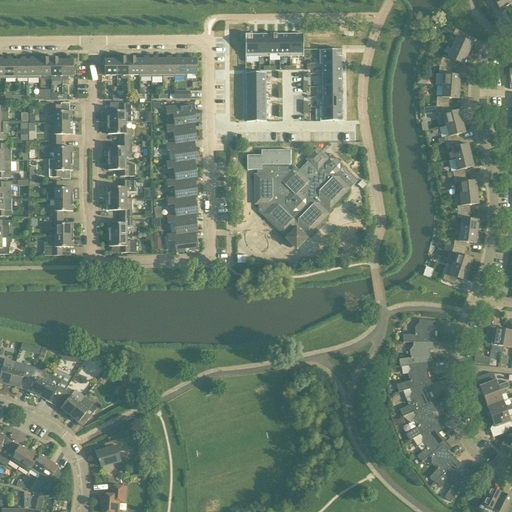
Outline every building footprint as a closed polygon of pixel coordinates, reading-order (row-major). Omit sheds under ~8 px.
[(486,0),(496,16),(505,11),(504,10),(505,7),(510,4),(507,0),(486,0)] [(452,47),(468,54),(473,44),(464,40),(466,34),(455,29),(453,35),(457,37),(452,47)] [(246,34),(246,55),(259,55),(259,34),(246,34)] [(259,34),(259,55),(270,55),(269,34),(259,34)] [(269,34),(270,55),(280,55),(280,34),(269,34)] [(280,34),(280,55),(290,54),(290,34),(280,34)] [(290,34),(290,54),(304,54),(304,51),(304,34),(290,34)] [(468,54),(452,47),(447,58),(443,56),(439,65),(451,68),(454,61),(463,65),(468,54)] [(320,50),(320,64),(340,64),(340,50),(320,50)] [(128,60),(128,76),(139,75),(139,60),(135,60),(135,57),(130,57),(130,60),(128,60)] [(139,60),(139,75),(151,75),(151,59),(148,60),(148,57),(144,57),(144,60),(139,60)] [(151,59),(151,75),(162,75),(162,59),(158,59),(158,57),(153,57),(153,59),(151,59)] [(162,59),(162,75),(174,75),(174,59),(171,59),(171,57),(166,57),(166,59),(162,59)] [(174,59),(174,75),(197,75),(197,59),(181,59),(181,57),(176,57),(176,59),(174,59)] [(20,59),(20,61),(16,61),(16,77),(28,76),(27,61),(25,61),(25,58),(20,59)] [(30,58),(30,61),(27,61),(28,76),(39,76),(39,61),(35,61),(35,58),(30,58)] [(43,58),(43,61),(39,61),(39,76),(50,76),(50,60),(48,60),(48,58),(43,58)] [(53,58),(53,60),(50,60),(50,76),(51,76),(51,81),(62,81),(62,60),(57,60),(57,58),(53,58)] [(128,79),(128,76),(128,60),(126,60),(126,58),(121,58),(121,60),(117,60),(117,76),(120,76),(121,78),(122,79),(128,79)] [(7,59),(7,61),(5,61),(5,77),(16,77),(16,61),(12,61),(12,59),(7,59)] [(68,76),(74,76),(73,60),(62,60),(62,81),(62,85),(68,85),(68,76)] [(117,76),(117,60),(105,60),(105,76),(117,76)] [(320,64),(320,74),(340,74),(340,64),(320,64)] [(442,86),(459,87),(460,76),(451,75),(451,68),(439,65),(438,74),(443,75),(442,86)] [(246,73),(246,83),(266,83),(266,73),(246,73)] [(320,74),(320,88),(340,87),(340,74),(320,74)] [(246,83),(246,93),(266,93),(266,83),(246,83)] [(459,87),(442,86),(441,98),(436,97),(436,107),(448,106),(449,98),(458,99),(459,87)] [(320,88),(320,98),(340,98),(340,87),(320,88)] [(246,93),(246,102),(266,102),(266,93),(246,93)] [(320,98),(320,108),(340,108),(340,98),(320,98)] [(246,102),(246,112),(266,112),(266,102),(246,102)] [(167,115),(176,114),(177,124),(177,125),(191,123),(196,122),(195,113),(192,113),(191,104),(166,108),(167,115)] [(61,105),(48,105),(48,117),(54,117),(54,123),(72,123),(72,112),(61,112),(61,105)] [(118,105),(118,111),(107,111),(107,123),(126,123),(126,122),(131,122),(131,116),(131,105),(118,105)] [(445,126),(462,122),(459,110),(450,113),(448,106),(436,107),(438,116),(443,115),(445,126)] [(320,108),(320,122),(340,122),(340,108),(320,108)] [(246,112),(246,122),(266,122),(266,112),(246,112)] [(20,140),(28,140),(28,131),(35,131),(35,123),(20,122),(20,140)] [(462,122),(445,126),(448,137),(444,138),(444,139),(440,140),(441,145),(457,141),(456,135),(465,133),(462,122)] [(0,140),(8,140),(8,134),(8,123),(0,123),(0,140)] [(54,130),(48,130),(48,142),(61,141),(61,135),(72,135),(72,123),(54,123),(54,130)] [(119,141),(131,141),(131,129),(126,129),(126,123),(107,123),(108,135),(119,135),(119,141)] [(178,143),(191,141),(196,141),(195,131),(192,132),(191,123),(177,125),(177,124),(166,126),(167,133),(176,132),(177,143),(178,143)] [(49,153),(54,153),(54,159),(72,159),(72,148),(61,148),(61,141),(48,142),(46,142),(46,144),(48,144),(49,153)] [(108,159),(126,159),(126,152),(131,152),(131,141),(119,141),(119,147),(108,147),(108,159)] [(178,161),(191,159),(197,159),(195,149),(193,150),(191,141),(178,143),(177,143),(166,144),(167,151),(176,150),(178,161)] [(454,160),(471,156),(468,144),(459,146),(457,141),(441,145),(442,149),(446,148),(447,150),(451,149),(454,160)] [(0,161),(11,161),(11,144),(0,144),(0,161)] [(291,172),(288,170),(288,165),(291,165),(290,150),(261,151),(261,155),(247,156),(247,170),(257,170),(257,175),(254,175),(255,204),(258,204),(258,207),(264,213),(262,215),(286,238),(286,239),(296,249),(307,238),(306,238),(329,214),(327,212),(358,181),(332,156),(329,158),(317,147),(305,159),(304,158),(291,172)] [(471,156),(454,160),(457,171),(452,172),(453,178),(466,176),(464,169),(473,167),(471,156)] [(49,166),(49,178),(61,178),(61,171),(72,171),(72,159),(54,159),(54,166),(49,166)] [(132,166),(126,166),(126,159),(108,159),(108,171),(119,171),(119,177),(132,177),(132,166)] [(178,179),(192,177),(192,178),(197,177),(195,168),(193,168),(191,159),(178,161),(166,163),(168,170),(176,168),(178,179)] [(0,178),(11,178),(11,161),(0,161),(0,178)] [(460,195),(477,193),(476,181),(466,182),(466,176),(453,178),(454,184),(459,183),(460,195)] [(192,177),(178,179),(167,181),(168,188),(176,186),(178,197),(178,198),(192,195),(192,196),(197,195),(196,186),(193,186),(192,178),(192,177)] [(119,181),(119,188),(108,188),(108,199),(126,199),(126,192),(136,192),(136,181),(119,181)] [(366,185),(365,184),(362,181),(358,185),(362,189),(365,186),(366,185)] [(0,199),(4,200),(11,199),(11,182),(0,182),(0,199)] [(49,182),(49,193),(54,193),(55,200),(73,200),(73,188),(62,188),(61,182),(49,182)] [(477,193),(460,195),(461,206),(457,206),(457,212),(470,212),(469,205),(478,204),(477,193)] [(178,216),(192,214),(197,213),(196,204),(193,204),(192,196),(192,195),(178,198),(178,197),(167,199),(168,206),(177,205),(178,215),(178,216)] [(0,216),(11,217),(11,210),(5,210),(4,200),(0,199),(0,216)] [(119,217),(132,217),(132,206),(126,206),(126,199),(108,199),(108,211),(119,211),(119,217)] [(55,207),(49,207),(49,218),(62,218),(62,212),(73,212),(73,200),(55,200),(55,207)] [(156,219),(162,218),(161,207),(154,208),(156,219)] [(460,230),(477,232),(478,221),(469,219),(470,212),(457,212),(457,218),(461,219),(460,230)] [(178,234),(192,232),(197,231),(196,222),(193,223),(192,214),(178,216),(178,215),(167,217),(168,224),(177,223),(178,234)] [(109,235),(127,235),(127,229),(132,228),(132,217),(119,217),(120,224),(108,224),(109,235)] [(49,230),(55,229),(55,236),(73,236),(73,224),(62,224),(62,218),(49,218),(45,218),(45,223),(49,223),(49,230)] [(0,237),(11,238),(2,237),(2,227),(9,227),(8,220),(0,220),(0,237)] [(477,232),(460,230),(459,241),(454,241),(453,247),(465,250),(466,243),(476,244),(477,232)] [(192,232),(178,234),(167,235),(168,242),(177,241),(179,252),(198,250),(196,240),(193,241),(192,232)] [(132,242),(127,242),(127,235),(109,235),(109,247),(120,247),(120,253),(136,253),(136,242),(132,242)] [(62,256),(62,248),(73,248),(73,236),(55,236),(55,243),(44,243),(44,256),(62,256)] [(0,255),(9,255),(9,249),(11,238),(0,237),(0,255)] [(452,265),(469,270),(472,259),(463,256),(465,250),(453,247),(451,253),(456,254),(452,265)] [(465,281),(469,270),(452,265),(449,276),(444,274),(442,280),(454,285),(456,278),(465,281)] [(413,342),(434,342),(434,328),(440,329),(440,322),(419,320),(418,324),(414,328),(414,335),(403,335),(403,343),(413,343),(413,342)] [(494,328),(491,345),(490,351),(501,353),(503,347),(502,347),(505,330),(494,328)] [(511,331),(505,330),(502,347),(503,347),(511,348),(511,331)] [(410,366),(431,362),(429,348),(434,348),(434,342),(413,342),(413,343),(413,346),(409,351),(410,358),(399,360),(400,367),(410,366)] [(38,358),(43,359),(46,351),(41,349),(38,358)] [(64,351),(61,358),(80,364),(82,357),(64,351)] [(473,364),(482,365),(483,357),(475,356),(473,364)] [(403,391),(431,383),(427,369),(432,369),(431,362),(410,366),(410,369),(408,374),(410,381),(398,384),(400,392),(403,391)] [(115,372),(123,374),(126,367),(118,364),(115,372)] [(0,382),(9,385),(13,369),(0,365),(0,382)] [(31,374),(24,372),(13,369),(9,385),(20,388),(25,390),(34,367),(31,374)] [(31,392),(31,393),(41,397),(51,376),(34,367),(25,390),(31,392)] [(477,380),(480,387),(483,397),(505,389),(509,387),(507,382),(497,386),(493,374),(477,380)] [(56,405),(65,390),(58,387),(61,381),(51,376),(41,397),(51,402),(56,405)] [(403,391),(408,406),(401,409),(400,410),(402,417),(433,403),(427,390),(432,389),(431,383),(403,391)] [(115,385),(112,395),(124,399),(127,389),(115,385)] [(487,407),(503,401),(501,395),(507,393),(505,389),(483,397),(487,407)] [(65,390),(56,405),(61,408),(61,409),(69,416),(85,397),(75,390),(71,395),(65,390)] [(83,426),(93,413),(97,409),(92,404),(93,404),(85,397),(69,416),(78,423),(83,426)] [(491,417),(511,409),(511,407),(511,405),(505,408),(503,401),(487,407),(491,417)] [(411,440),(413,439),(412,439),(438,423),(431,411),(436,409),(433,403),(402,417),(411,423),(414,421),(417,427),(407,433),(411,440)] [(508,416),(511,414),(511,409),(491,417),(494,428),(511,422),(508,416)] [(403,417),(394,421),(396,426),(405,423),(403,417)] [(417,446),(421,443),(426,449),(416,456),(421,462),(429,456),(446,442),(437,431),(441,428),(438,423),(412,439),(413,439),(417,446)] [(0,463),(1,464),(10,450),(2,445),(5,436),(0,434),(0,463)] [(99,461),(101,467),(120,462),(118,452),(129,449),(126,438),(109,442),(110,448),(96,452),(98,461),(99,461)] [(441,476),(456,460),(446,450),(450,447),(446,442),(429,456),(431,459),(432,464),(437,469),(429,478),(435,483),(441,476)] [(6,467),(9,463),(11,459),(20,465),(29,452),(20,446),(15,453),(10,450),(1,464),(6,467)] [(38,458),(29,452),(20,465),(30,471),(31,469),(31,468),(38,458)] [(40,474),(49,461),(39,455),(38,458),(31,468),(31,469),(40,474)] [(456,460),(441,476),(444,478),(445,484),(451,488),(444,498),(450,502),(469,476),(457,468),(460,464),(456,460)] [(61,474),(56,471),(58,467),(49,461),(40,474),(39,476),(48,482),(44,488),(49,492),(61,474)] [(103,495),(102,511),(117,511),(118,501),(124,502),(125,487),(111,486),(110,495),(101,494),(101,495),(103,495)] [(483,510),(485,506),(493,510),(501,493),(490,488),(487,494),(482,491),(475,506),(483,510)] [(511,511),(511,505),(509,505),(511,499),(511,498),(501,493),(493,510),(497,511),(511,511)] [(35,510),(41,511),(44,500),(38,498),(35,510)]
